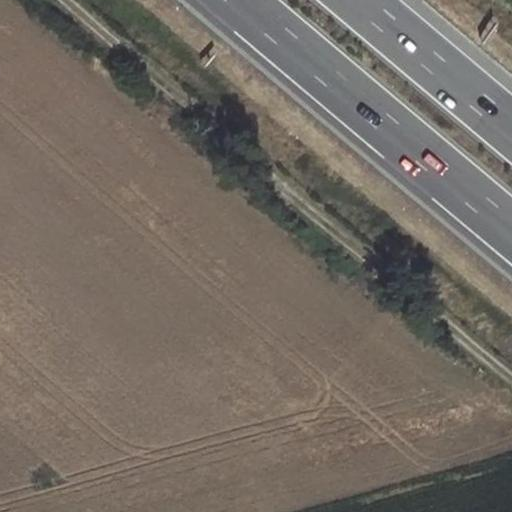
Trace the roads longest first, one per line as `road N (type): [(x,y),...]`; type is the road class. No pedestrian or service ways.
road 1 (track): [(60,0),(511,379)]
road 2 (motorway): [(238,0),(511,231)]
road 3 (motorway): [(511,129),(359,0)]
